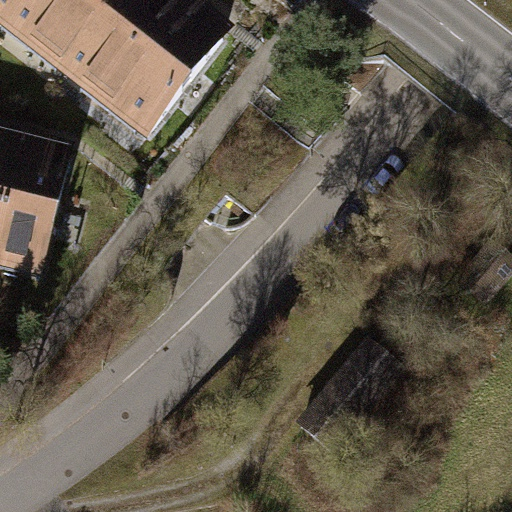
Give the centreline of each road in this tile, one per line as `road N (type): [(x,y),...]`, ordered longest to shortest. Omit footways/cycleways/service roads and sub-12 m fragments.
road 1 (residential): [(0,507),(105,435),(223,329),(499,0)]
road 2 (track): [(116,511),(206,497),(265,462),(384,304)]
road 3 (secondary): [(397,0),(511,89)]
